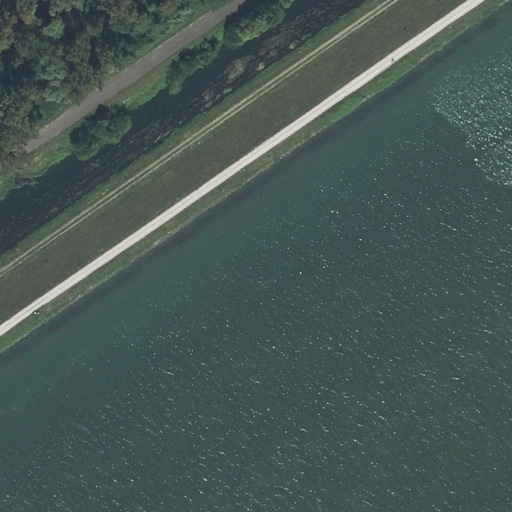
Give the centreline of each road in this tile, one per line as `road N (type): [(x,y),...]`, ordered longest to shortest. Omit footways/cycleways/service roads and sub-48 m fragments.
road 1 (track): [(471,0),(0,328)]
road 2 (track): [(0,272),(392,0)]
